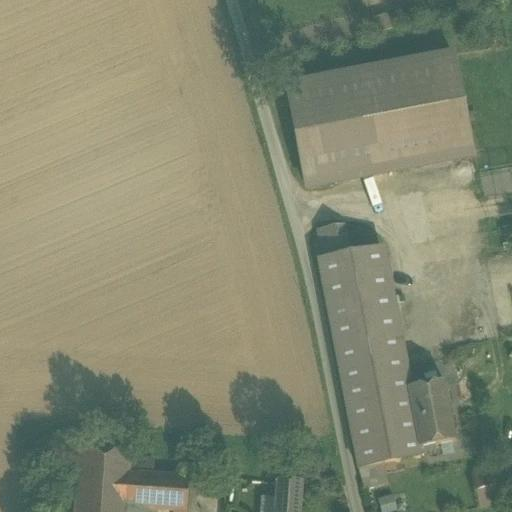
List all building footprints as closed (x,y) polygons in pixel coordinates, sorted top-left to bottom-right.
[(456,57),(281,92),(305,205),(478,173),(456,57)] [(415,211),(401,213),(408,249),(422,247),(415,211)] [(344,229),(316,235),(323,261),(319,264),(358,472),(418,460),(386,254),(351,257),(344,229)] [(443,385),(408,392),(419,452),(455,445),(443,385)] [(186,511),(187,480),(130,479),(130,462),(75,459),(71,511),(186,511)] [(491,511),(485,473),(471,474),(475,511),(491,511)] [(299,511),(301,490),(262,491),(261,511),(299,511)] [(397,511),(393,496),(375,502),(377,511),(397,511)]
